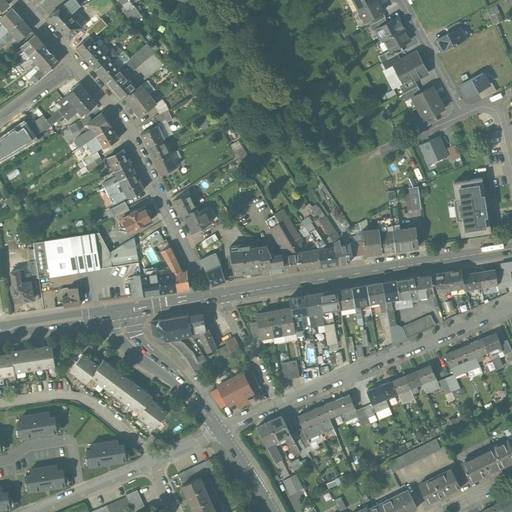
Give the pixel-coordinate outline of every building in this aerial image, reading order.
[(4,0),(0,0),(0,12),(9,5),(4,0)] [(75,0),(69,0),(62,6),(67,10),(77,2),(75,0)] [(130,0),(119,0),(121,2),(126,9),(123,11),(132,23),(142,15),(130,0)] [(349,0),(351,4),(354,2),(359,10),(376,1),(375,0),(349,0)] [(376,1),(359,10),(365,22),(369,19),(382,12),(376,1)] [(62,6),(48,16),(57,26),(70,14),(67,10),(62,6)] [(12,8),(0,18),(0,37),(21,19),(12,8)] [(382,12),(369,19),(371,25),(384,18),(385,17),(382,12)] [(70,14),(57,26),(68,39),(82,27),(70,14)] [(371,25),(369,26),(372,31),(375,30),(387,23),(384,18),(371,25)] [(387,23),(375,30),(381,41),(384,40),(404,29),(398,18),(387,23)] [(21,19),(0,37),(0,48),(5,44),(4,42),(8,38),(9,38),(13,34),(18,40),(31,29),(21,19)] [(98,20),(86,31),(90,37),(95,32),(98,32),(104,27),(98,20)] [(459,21),(446,28),(448,34),(459,28),(459,29),(462,27),(459,21)] [(448,34),(436,40),(442,52),(465,40),(459,29),(459,28),(448,34)] [(404,29),(384,40),(389,51),(390,51),(400,46),(410,40),(404,29)] [(100,38),(95,32),(90,37),(95,42),(100,38)] [(34,33),(21,45),(26,51),(30,55),(43,44),(34,33)] [(89,36),(76,48),(86,59),(99,47),(95,42),(90,37),(89,36)] [(129,59),(126,62),(134,70),(154,52),(151,48),(146,43),(129,59)] [(43,44),(30,55),(34,59),(38,64),(51,53),(43,44)] [(119,49),(116,51),(119,55),(123,52),(125,50),(122,46),(119,49)] [(400,46),(390,51),(389,51),(384,54),(387,59),(396,55),(403,51),(400,46)] [(99,47),(86,59),(95,70),(109,58),(105,54),(99,47)] [(113,48),(105,54),(109,58),(116,51),(113,48)] [(22,54),(13,62),(14,64),(17,62),(19,65),(30,55),(26,51),(22,54)] [(119,55),(116,51),(109,58),(118,69),(126,62),(129,59),(123,52),(119,55)] [(399,61),(391,65),(392,66),(395,72),(394,73),(399,81),(400,81),(402,86),(403,86),(412,81),(427,73),(416,52),(399,61)] [(51,53),(38,64),(43,69),(38,72),(29,79),(31,81),(33,80),(35,82),(59,62),(51,53)] [(30,55),(19,65),(22,67),(20,69),(21,71),(30,64),(34,59),(30,55)] [(387,59),(382,62),(385,69),(392,66),(391,65),(399,61),(396,55),(387,59)] [(109,58),(95,70),(105,81),(118,69),(109,58)] [(127,79),(118,69),(105,81),(122,100),(124,98),(136,89),(131,83),(132,82),(128,78),(127,79)] [(483,73),(460,85),(466,97),(477,91),(489,85),(483,73)] [(412,81),(403,86),(402,86),(400,87),(403,94),(415,87),(412,81)] [(489,85),(477,91),(481,99),(496,91),(492,83),(489,85)] [(79,85),(57,103),(62,108),(59,111),(63,116),(87,94),(79,85)] [(136,89),(124,98),(132,108),(148,95),(141,85),(136,89)] [(403,94),(402,95),(405,101),(412,98),(412,97),(421,92),(417,86),(415,87),(403,94)] [(421,92),(412,97),(412,98),(417,108),(438,97),(432,86),(421,92)] [(87,94),(63,116),(65,118),(63,120),(65,122),(73,115),(78,110),(83,116),(96,104),(87,94)] [(148,95),(132,108),(139,117),(156,104),(148,95)] [(438,97),(417,108),(424,120),(434,114),(444,109),(438,97)] [(59,111),(47,121),(51,126),(63,116),(59,111)] [(168,111),(153,118),(157,124),(165,120),(166,122),(172,119),(168,111)] [(88,124),(87,124),(91,129),(96,136),(110,126),(102,114),(88,124)] [(434,114),(424,120),(418,122),(422,128),(437,121),(434,114)] [(84,118),(71,125),(74,129),(71,130),(73,133),(87,124),(88,124),(84,118)] [(0,138),(0,160),(36,139),(24,122),(0,138)] [(110,126),(96,136),(103,149),(119,139),(110,126)] [(158,126),(141,134),(147,147),(164,139),(158,126)] [(80,147),(96,136),(91,129),(74,140),(80,147)] [(441,158),(447,155),(444,150),(438,137),(420,146),(428,164),(434,161),(435,163),(442,160),(441,158)] [(164,139),(147,147),(153,161),(170,153),(164,139)] [(455,145),(444,150),(447,155),(450,162),(461,157),(455,145)] [(123,149),(107,158),(108,158),(104,161),(108,169),(112,167),(114,171),(130,163),(123,149)] [(176,150),(170,153),(173,159),(179,156),(176,150)] [(170,153),(153,161),(160,175),(177,167),(173,159),(170,153)] [(130,163),(114,171),(117,176),(102,185),(104,188),(135,172),(130,163)] [(135,172),(104,188),(109,198),(111,197),(115,205),(128,198),(144,189),(135,172)] [(481,179),(454,183),(456,200),(453,200),(457,220),(459,220),(461,236),(490,232),(488,215),(486,215),(483,197),(484,197),(481,179)] [(188,181),(180,186),(183,190),(191,185),(188,181)] [(417,187),(409,188),(412,210),(421,209),(417,187)] [(189,192),(173,200),(180,216),(182,215),(197,208),(189,192)] [(125,202),(106,212),(109,218),(114,215),(128,208),(125,202)] [(131,213),(122,218),(122,219),(129,232),(146,223),(151,220),(144,207),(131,213)] [(396,207),(389,208),(392,225),(393,231),(399,231),(396,207)] [(128,208),(114,215),(118,221),(122,219),(122,218),(131,213),(128,208)] [(197,208),(182,215),(192,235),(212,222),(206,209),(199,212),(197,208)] [(318,208),(313,212),(319,221),(324,218),(318,208)] [(300,237),(284,210),(275,215),(279,223),(283,230),(297,253),(303,252),(300,237)] [(338,241),(324,217),(324,218),(319,221),(334,244),(338,241)] [(279,223),(274,227),(278,233),(283,230),(279,223)] [(357,224),(348,228),(351,233),(360,229),(357,224)] [(399,231),(393,231),(395,250),(418,247),(415,228),(399,231)] [(378,229),(360,232),(364,255),(381,252),(379,233),(378,229)] [(297,253),(283,230),(278,233),(282,240),(288,254),(297,253)] [(324,245),(315,230),(309,234),(317,247),(317,250),(327,248),(324,245)] [(157,231),(146,237),(153,247),(164,241),(157,231)] [(388,232),(379,233),(381,252),(395,250),(393,231),(388,232)] [(99,232),(33,243),(37,270),(38,278),(111,266),(111,267),(138,262),(134,238),(110,253),(99,232)] [(206,246),(221,241),(218,234),(204,239),(206,246)] [(349,245),(341,246),(338,241),(334,244),(334,247),(337,264),(352,262),(349,245)] [(249,244),(230,247),(234,274),(261,270),(258,247),(250,248),(249,244)] [(266,246),(258,247),(261,270),(284,266),(282,255),(275,256),(272,252),(271,253),(266,246)] [(181,271),(169,247),(160,251),(160,250),(156,253),(161,260),(165,258),(170,267),(173,273),(176,291),(189,289),(186,271),(181,271)] [(327,248),(317,250),(319,264),(320,267),(337,264),(334,247),(327,248)] [(303,252),(297,253),(300,270),(311,268),(310,265),(319,264),(317,250),(303,252)] [(288,254),(286,255),(286,254),(282,255),(284,266),(285,272),(300,270),(297,253),(288,254)] [(214,254),(201,260),(212,285),(225,281),(215,255),(214,254)] [(170,267),(165,258),(161,260),(160,261),(164,268),(167,269),(170,267)] [(495,269),(479,272),(481,288),(497,285),(496,274),(495,269)] [(462,270),(448,272),(451,290),(451,292),(454,291),(454,289),(465,288),(462,270)] [(30,281),(20,283),(18,271),(11,272),(13,284),(12,284),(15,302),(18,302),(23,301),(33,299),(30,281)] [(448,272),(430,275),(434,293),(451,290),(448,272)] [(479,272),(463,275),(465,291),(481,288),(479,272)] [(511,286),(511,284),(510,272),(502,273),(504,288),(511,286)] [(158,273),(141,276),(143,296),(161,293),(158,275),(158,273)] [(173,273),(158,275),(160,287),(161,293),(176,291),(173,273)] [(502,273),(496,274),(497,285),(498,289),(504,288),(502,273)] [(430,275),(415,277),(418,297),(434,295),(434,293),(430,275)] [(136,279),(130,280),(133,297),(143,296),(141,276),(135,276),(136,279)] [(415,277),(397,280),(400,298),(411,296),(412,298),(418,297),(415,277)] [(397,280),(382,283),(385,301),(390,300),(400,298),(397,280)] [(382,283),(367,285),(370,303),(380,302),(385,301),(382,283)] [(367,285),(352,288),(355,306),(361,305),(370,303),(367,285)] [(78,287),(67,288),(68,296),(62,297),(64,307),(81,304),(78,287)] [(352,288),(338,290),(341,308),(353,306),(355,306),(352,288)] [(338,290),(319,294),(322,312),(325,325),(333,324),(335,323),(332,310),(341,308),(338,290)] [(319,294),(305,296),(309,314),(317,313),(322,312),(319,294)] [(305,296),(289,299),(291,309),(293,316),(296,332),(298,342),(303,341),(302,331),(303,331),(300,316),(309,314),(305,296)] [(390,300),(385,301),(387,313),(389,327),(395,325),(391,302),(390,300)] [(452,300),(446,302),(449,312),(455,310),(452,300)] [(291,309),(280,311),(284,334),(296,332),(293,316),(291,309)] [(280,311),(269,313),(273,337),(284,334),(280,311)] [(322,312),(317,313),(318,318),(316,318),(318,326),(325,325),(322,312)] [(203,313),(188,316),(192,334),(198,333),(206,331),(203,313)] [(269,313),(257,315),(262,339),(273,337),(269,313)] [(188,316),(150,322),(153,334),(158,336),(166,340),(176,348),(186,359),(195,375),(203,371),(192,355),(183,344),(175,339),(181,338),(180,336),(192,334),(188,316)] [(404,326),(395,325),(389,327),(392,345),(435,326),(430,316),(404,326)] [(333,324),(325,325),(328,345),(337,344),(333,324)] [(206,331),(198,333),(200,337),(208,353),(216,349),(208,330),(206,331)] [(500,343),(496,333),(483,339),(488,351),(496,370),(502,367),(497,353),(503,351),(501,346),(500,343)] [(483,339),(470,344),(475,356),(488,351),(483,339)] [(507,341),(500,343),(501,346),(503,351),(504,354),(511,351),(507,341)] [(470,344),(458,349),(467,371),(479,366),(475,356),(470,344)] [(52,345),(41,347),(45,367),(55,366),(52,345)] [(362,345),(356,346),(358,357),(364,356),(362,345)] [(218,353),(205,359),(209,366),(232,356),(227,346),(217,351),(218,353)] [(41,347),(31,349),(35,369),(45,367),(41,347)] [(31,349),(21,350),(25,370),(35,369),(31,349)] [(458,349),(445,354),(453,373),(457,372),(458,374),(467,371),(458,349)] [(21,350),(11,352),(11,354),(12,354),(14,372),(15,372),(25,370),(21,350)] [(331,353),(334,366),(345,363),(343,351),(331,353)] [(11,354),(2,355),(5,375),(15,374),(15,372),(14,372),(12,354),(11,354)] [(82,354),(70,370),(78,377),(91,360),(82,354)] [(91,360),(78,377),(87,383),(91,377),(99,366),(91,360)] [(103,360),(99,366),(91,377),(99,383),(111,366),(103,360)] [(296,360),(289,361),(293,379),(300,377),(296,360)] [(430,365),(417,370),(422,383),(435,377),(430,365)] [(111,366),(99,383),(107,389),(120,372),(111,366)] [(417,370),(405,376),(412,394),(418,391),(416,385),(422,383),(417,370)] [(260,387),(252,371),(244,375),(253,391),(260,387)] [(120,372),(107,389),(115,395),(128,379),(120,372)] [(243,373),(231,379),(243,404),(249,402),(246,397),(253,393),(253,391),(244,375),(243,373)] [(412,394),(405,376),(392,381),(397,393),(402,404),(414,399),(412,394)] [(128,379),(115,395),(123,401),(136,385),(128,379)] [(231,379),(218,386),(227,404),(228,406),(236,402),(238,407),(243,404),(231,379)] [(392,381),(380,386),(385,398),(397,393),(392,381)] [(144,391),(136,385),(123,401),(132,407),(144,391)] [(380,386),(367,391),(372,404),(385,398),(380,386)] [(220,389),(211,393),(220,407),(227,404),(220,389)] [(144,391),(132,407),(139,413),(140,413),(150,399),(152,397),(144,391)] [(349,394),(336,400),(341,412),(354,407),(349,394)] [(150,399),(140,413),(139,413),(138,416),(146,422),(158,405),(150,399)] [(336,400),(324,405),(329,417),(341,412),(336,400)] [(158,405),(146,422),(154,428),(167,412),(158,405)] [(324,405),(311,410),(322,437),(335,432),(329,417),(324,405)] [(311,410),(298,415),(303,428),(302,428),(305,435),(308,443),(309,442),(322,437),(311,410)] [(22,422),(17,423),(19,438),(57,432),(55,417),(49,417),(49,412),(39,414),(39,416),(31,417),(31,415),(21,417),(22,422)] [(281,416),(269,421),(278,440),(285,436),(286,441),(294,455),(299,452),(300,451),(290,434),(281,416)] [(269,421),(257,427),(275,463),(282,460),(275,446),(273,441),(278,440),(269,421)] [(299,437),(296,431),(290,434),(300,451),(299,452),(302,457),(308,454),(305,448),(299,437)] [(305,435),(299,437),(305,448),(310,446),(309,442),(308,443),(305,435)] [(285,436),(278,440),(280,444),(281,445),(286,441),(285,436)] [(435,439),(387,463),(392,472),(440,449),(435,439)] [(508,439),(499,444),(499,445),(492,448),(502,467),(511,461),(511,448),(509,441),(508,439)] [(91,450),(86,451),(88,466),(126,461),(124,445),(119,446),(118,441),(108,442),(109,444),(100,445),(100,443),(90,445),(91,450)] [(492,448),(461,463),(470,482),(502,467),(492,448)] [(298,459),(290,463),(294,470),(302,466),(298,459)] [(211,460),(178,475),(183,485),(200,478),(215,471),(211,460)] [(30,475),(25,476),(28,491),(66,485),(63,470),(58,471),(57,466),(47,467),(48,469),(40,470),(39,468),(30,470),(30,475)] [(451,469),(418,485),(427,503),(460,487),(451,469)] [(296,474),(283,481),(290,493),(302,487),(296,474)] [(183,485),(182,486),(194,511),(211,511),(214,511),(200,478),(183,485)] [(0,509),(10,508),(8,492),(3,493),(2,488),(0,488),(0,509)] [(408,511),(416,508),(407,490),(393,497),(393,496),(400,511),(408,511)] [(137,491),(126,495),(127,498),(132,508),(133,511),(145,511),(146,511),(137,491)] [(393,497),(367,510),(368,511),(400,511),(393,496),(393,497)] [(511,497),(499,504),(503,511),(506,511),(511,509),(511,497)] [(127,498),(92,511),(122,511),(132,508),(127,498)]
